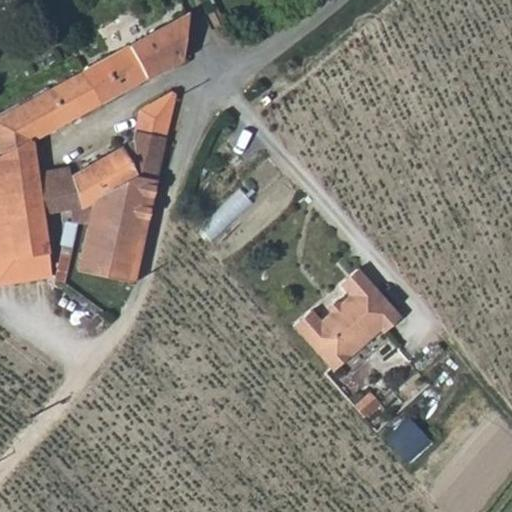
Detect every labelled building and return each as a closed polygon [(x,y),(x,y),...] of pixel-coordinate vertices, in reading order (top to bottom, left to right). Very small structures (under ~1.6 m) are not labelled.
[(84,71),(99,105),(185,57),(186,56),(188,37),(190,13),(84,71)] [(54,87),(70,121),(99,105),(84,71),(54,87)] [(41,183),(34,141),(70,121),(54,87),(0,116),(0,131),(1,135),(0,135),(0,201),(10,199),(12,213),(14,233),(41,229),(39,216),(46,215),(74,209),(76,222),(79,223),(82,223),(92,224),(96,208),(85,209),(75,175),(41,183)] [(137,130),(166,136),(175,95),(172,92),(144,109),(141,116),(137,130)] [(96,208),(129,179),(138,174),(159,177),(166,136),(137,130),(135,140),(75,175),(85,209),(96,208)] [(159,177),(138,174),(129,179),(108,276),(135,281),(159,177)] [(108,276),(129,179),(96,208),(92,224),(86,256),(83,272),(108,276)] [(211,240),(249,202),(237,190),(199,229),(211,240)] [(0,201),(0,222),(12,213),(10,199),(0,201)] [(12,213),(0,222),(0,286),(56,278),(46,215),(39,216),(41,229),(14,233),(12,213)] [(83,272),(86,256),(76,255),(73,270),(83,272)] [(317,319),(308,308),(291,323),(331,368),(377,327),(380,331),(398,316),(355,267),(338,282),(347,293),(317,319)] [(390,435),(396,457),(423,449),(417,428),(390,435)]
